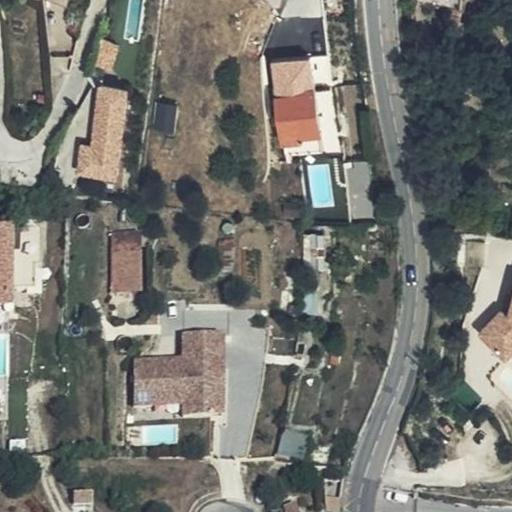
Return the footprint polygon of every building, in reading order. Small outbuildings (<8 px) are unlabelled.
[(285,156),(323,150),(313,83),(309,54),(271,60),(285,156)] [(82,140),(79,172),(124,176),(133,82),(93,79),(91,95),(98,95),(93,141),(82,140)] [(313,83),(323,150),(341,148),(331,79),(313,83)] [(454,222),(465,220),(465,219),(460,196),(448,199),(454,222)] [(292,239),(293,224),(276,223),(275,237),(278,238),(292,239)] [(0,303),(13,304),(16,228),(0,227),(0,303)] [(16,228),(13,304),(19,304),(19,288),(39,288),(39,264),(46,265),(47,228),(16,228)] [(310,234),(302,234),(302,238),(305,267),(311,266),(310,234)] [(323,235),(310,234),(311,266),(312,268),(323,268),(323,235)] [(292,239),(278,238),(276,274),(290,275),(292,239)] [(233,242),(220,241),(219,272),(231,272),(233,242)] [(113,291),(140,291),(139,251),(111,250),(113,291)] [(290,275),(276,274),(275,290),(280,290),(294,292),(295,275),(290,275)] [(303,312),(316,313),(318,289),(304,288),(303,312)] [(279,315),(298,316),(301,292),(298,291),(294,292),(280,290),(279,315)] [(511,310),(511,294),(508,293),(502,311),(511,314),(511,310)] [(511,310),(511,314),(502,311),(479,335),(505,360),(511,353),(511,310)] [(85,324),(66,324),(65,336),(96,337),(96,324),(85,324)] [(229,374),(230,337),(190,336),(189,362),(141,361),(139,406),(158,406),(158,391),(189,393),(188,408),(188,418),(217,419),(219,374),(229,374)] [(0,374),(0,415),(10,416),(11,375),(0,374)] [(219,374),(217,419),(228,419),(229,374),(219,374)] [(158,391),(158,406),(188,408),(189,393),(158,391)] [(270,454),(274,416),(263,415),(257,452),(270,454)] [(56,499),(57,508),(67,506),(64,498),(56,499)] [(299,511),(295,499),(281,503),(284,511),(299,511)]
